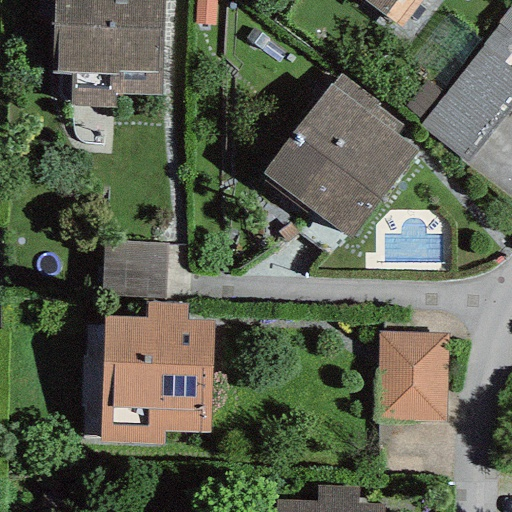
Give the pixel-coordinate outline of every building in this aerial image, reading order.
[(52,0),(50,73),(69,73),(67,105),(111,107),(112,92),(159,95),(162,0),(52,0)] [(215,0),(194,0),(194,24),(215,25),(215,0)] [(411,0),(359,0),(393,25),(411,0)] [(498,24),(481,47),(503,64),(511,51),(511,4),(496,23),(498,24)] [(481,47),(418,127),(465,163),(511,103),(511,71),(503,64),(481,47)] [(340,74),(332,85),(330,84),(261,173),(349,240),(418,151),(396,134),(401,127),(376,107),(379,104),(340,74)] [(102,244),(101,298),(165,299),(166,245),(102,244)] [(145,318),(103,317),(99,444),(163,446),(164,431),(208,433),(211,321),(187,320),(187,306),(146,304),(145,318)] [(447,334),(376,332),(374,419),(444,421),(447,334)] [(316,488),(315,502),(357,504),(358,489),(316,488)] [(315,502),(275,501),(274,511),(383,511),(384,505),(357,504),(315,502)]
